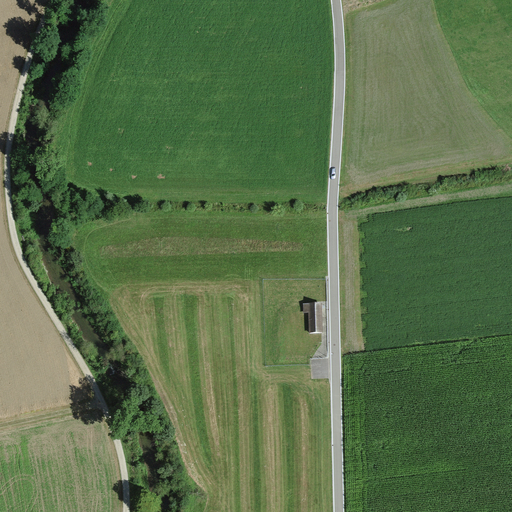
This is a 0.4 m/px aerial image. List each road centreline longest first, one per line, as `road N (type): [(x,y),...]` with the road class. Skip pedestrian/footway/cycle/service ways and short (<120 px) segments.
road 1 (track): [(127,511),(124,456),(20,254),(7,190),(16,107),(55,0)]
road 2 (residential): [(338,511),(336,0)]
